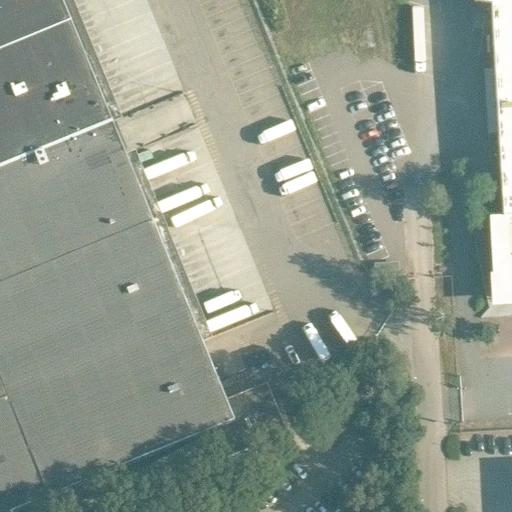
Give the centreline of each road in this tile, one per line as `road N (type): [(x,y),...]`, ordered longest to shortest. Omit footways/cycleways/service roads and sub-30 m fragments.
road 1 (unknown): [(424,337),(370,317),(283,257),(255,212),(170,0)]
road 2 (unclassified): [(433,511),(415,179)]
road 3 (unknown): [(481,402),(472,376),(469,185),(459,106)]
